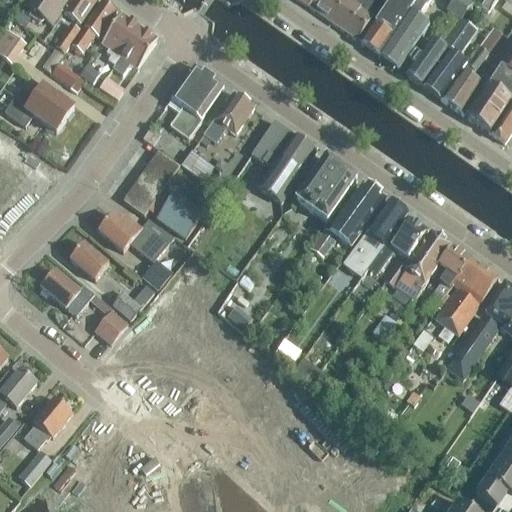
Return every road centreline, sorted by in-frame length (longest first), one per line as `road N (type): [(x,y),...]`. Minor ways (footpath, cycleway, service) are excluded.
road 1 (residential): [(184,39),(511,266)]
road 2 (residential): [(511,171),(264,0)]
road 3 (residential): [(0,274),(88,180),(184,39)]
road 4 (residential): [(189,467),(0,310)]
